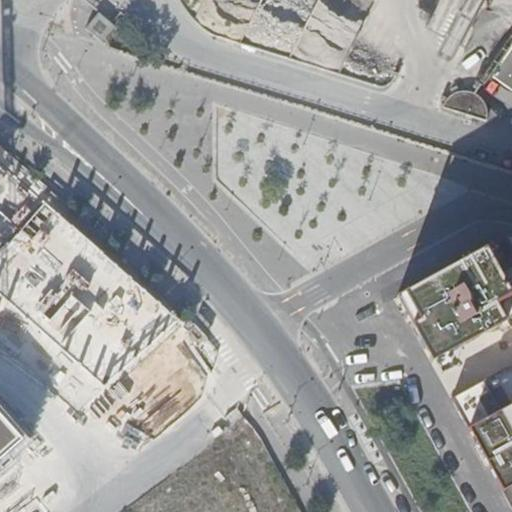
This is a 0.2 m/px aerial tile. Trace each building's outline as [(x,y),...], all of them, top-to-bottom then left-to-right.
[(97,14),(83,30),(99,44),(113,28),(97,14)] [(280,45),(280,35),(260,35),(261,22),(226,21),(226,43),(280,45)] [(511,42),(489,77),(510,92),(511,89),(511,42)] [(441,102),(438,108),(486,122),(487,113),(486,105),(482,98),(477,94),(469,91),(459,90),(452,92),(445,96),(441,102)] [(0,296),(105,388),(179,321),(0,167),(0,296)] [(0,409),(0,475),(33,445),(0,409)]
